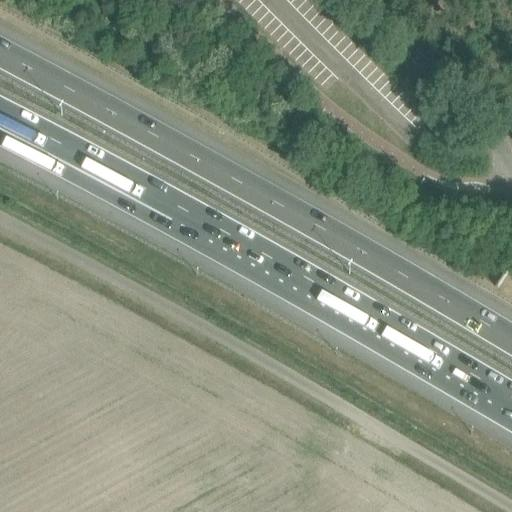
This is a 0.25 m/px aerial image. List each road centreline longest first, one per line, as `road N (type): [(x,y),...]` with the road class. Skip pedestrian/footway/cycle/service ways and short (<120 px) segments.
road 1 (unclassified): [(0,221),(511,511)]
road 2 (motorway): [(0,111),(511,401)]
road 3 (motorway): [(511,339),(0,52)]
road 4 (unclassified): [(511,185),(496,128),(372,0)]
